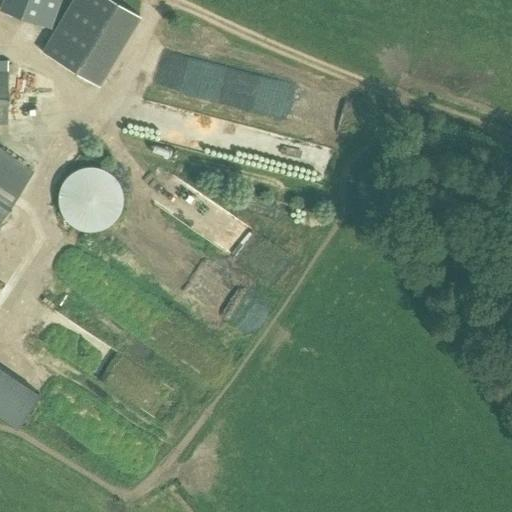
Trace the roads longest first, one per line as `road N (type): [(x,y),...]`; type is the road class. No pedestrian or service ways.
road 1 (track): [(0,428),(126,500),(146,485),(262,342),(344,223),(344,177),(399,95)]
road 2 (track): [(174,0),(511,139)]
